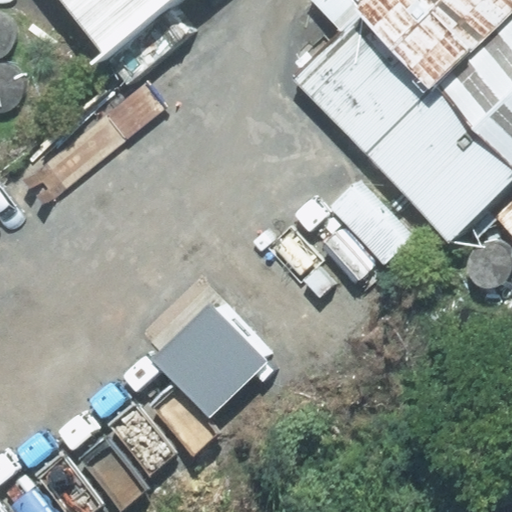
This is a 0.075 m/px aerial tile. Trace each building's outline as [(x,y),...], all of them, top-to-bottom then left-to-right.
[(90,0),(138,57),(206,0),(90,0)] [(511,0),(325,0),(356,31),(309,78),(470,242),(511,201),(511,0)] [(18,7),(0,8),(0,117),(30,114),(18,7)] [(210,374),(193,398),(209,410),(226,385),(210,374)] [(87,445),(72,460),(94,481),(108,466),(87,445)]
